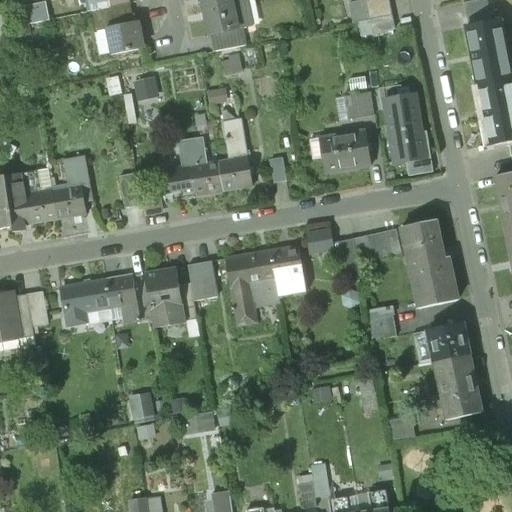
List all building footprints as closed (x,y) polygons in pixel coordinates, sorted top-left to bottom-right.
[(128,0),(106,0),(109,9),(129,4),(128,0)] [(202,0),(204,9),(232,3),(231,0),(202,0)] [(232,3),(204,9),(206,20),(207,20),(210,35),(209,35),(209,37),(210,36),(238,31),(238,30),(242,29),(252,27),(246,0),(232,3)] [(386,0),(373,0),(366,1),(370,22),(390,18),(386,0)] [(463,2),(465,23),(491,21),(489,0),(463,2)] [(129,4),(109,9),(113,29),(133,25),(129,4)] [(133,25),(113,29),(109,9),(94,12),(98,33),(106,31),(106,32),(107,31),(112,54),(111,54),(111,56),(143,49),(143,48),(142,48),(139,35),(140,34),(138,24),(133,25)] [(511,77),(501,22),(466,29),(477,87),(511,80),(511,77)] [(238,31),(210,36),(214,53),(246,47),(242,29),(238,30),(238,31)] [(240,55),(222,56),(222,73),(240,72),(240,55)] [(138,101),(159,94),(152,76),(132,82),(138,101)] [(511,80),(477,87),(489,146),(511,141),(511,80)] [(207,91),(209,102),(225,100),(224,89),(207,91)] [(370,94),(344,98),(348,120),(374,115),(370,94)] [(400,105),(378,109),(381,126),(386,125),(386,123),(402,120),(400,105)] [(402,120),(386,123),(386,125),(393,164),(425,158),(418,117),(402,120)] [(240,120),(222,123),(229,161),(219,163),(223,193),(252,188),(240,120)] [(365,132),(319,139),(325,175),(371,167),(365,132)] [(203,140),(179,144),(183,169),(167,172),(172,202),(223,193),(219,163),(207,165),(203,140)] [(85,159),(66,162),(70,187),(53,190),(58,220),(86,216),(84,203),(91,202),(85,159)] [(282,159),(269,161),(273,184),(286,182),(282,159)] [(53,190),(40,193),(37,172),(0,178),(0,185),(0,187),(0,229),(12,228),(13,233),(21,232),(23,228),(23,226),(58,220),(53,190)] [(137,174),(120,177),(125,209),(142,206),(137,174)] [(511,174),(495,178),(507,236),(511,235),(511,174)] [(157,193),(141,196),(145,217),(160,215),(157,193)] [(435,221),(401,229),(418,309),(457,301),(448,259),(444,259),(435,221)] [(330,230),(307,235),(310,254),(342,249),(340,242),(333,244),(330,230)] [(397,232),(355,240),(358,263),(401,255),(397,232)] [(355,240),(340,242),(342,249),(347,278),(360,275),(358,263),(355,240)] [(298,248),(272,253),(279,296),(305,292),(298,248)] [(272,253),(226,261),(237,328),(257,324),(254,308),(280,304),(279,296),(272,253)] [(211,263),(188,267),(194,302),(217,299),(211,263)] [(176,269),(145,275),(154,330),(186,324),(185,322),(179,287),(176,269)] [(132,277),(106,281),(111,310),(121,308),(124,325),(140,322),(132,277)] [(106,281),(77,286),(77,288),(62,291),(68,327),(87,324),(85,314),(111,310),(106,281)] [(191,285),(179,287),(185,322),(197,320),(191,285)] [(12,293),(0,295),(0,337),(19,334),(13,298),(12,293)] [(41,293),(27,295),(33,327),(46,325),(41,293)] [(27,295),(13,298),(19,334),(33,331),(33,327),(27,295)] [(372,339),(396,336),(392,306),(368,308),(372,339)] [(462,325),(428,332),(434,364),(469,356),(462,325)] [(469,356),(434,364),(447,422),(481,414),(469,356)] [(225,409),(217,410),(218,418),(227,417),(225,409)] [(389,511),(386,492),(369,495),(371,511),(389,511)] [(232,511),(229,493),(212,496),(214,511),(232,511)] [(162,511),(160,499),(147,501),(148,511),(162,511)]
